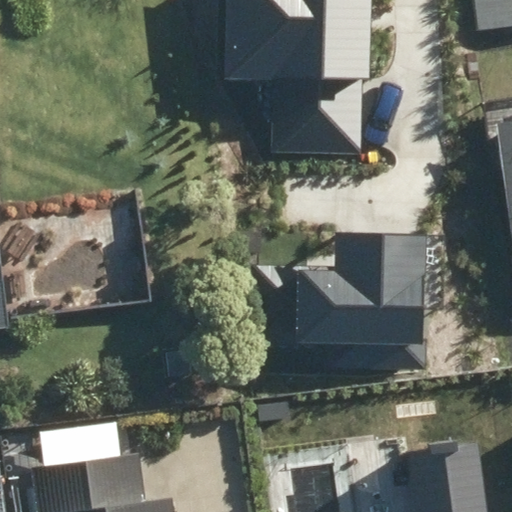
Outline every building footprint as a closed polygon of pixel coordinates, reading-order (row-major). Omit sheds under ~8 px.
[(270,150),(360,153),(362,78),(370,78),(372,0),(227,0),(226,77),(272,78),(270,150)] [(511,0),(472,0),(476,27),(511,22),(511,0)] [(511,99),(481,104),(489,161),(495,160),(511,271),(511,99)] [(424,337),(426,236),(337,235),(337,274),(308,273),(308,269),(257,268),(255,367),(428,370),(428,337),(424,337)] [(489,511),(481,438),(404,448),(411,511),(489,511)] [(38,463),(45,511),(183,511),(181,492),(150,496),(143,449),(38,463)]
